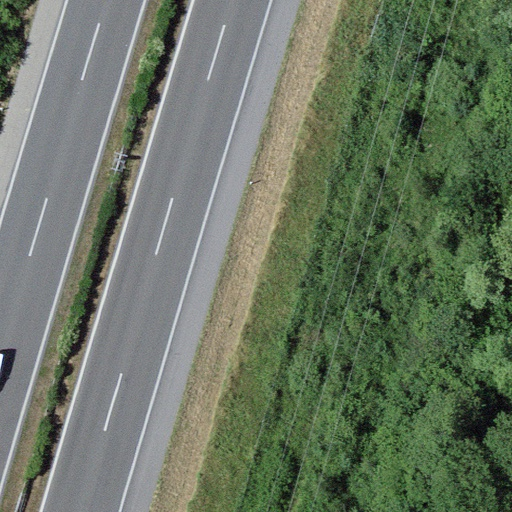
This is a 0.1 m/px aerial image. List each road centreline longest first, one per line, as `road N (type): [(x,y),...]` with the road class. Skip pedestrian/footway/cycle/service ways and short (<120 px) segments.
road 1 (motorway): [(82,511),(233,0)]
road 2 (motorway): [(107,0),(0,362)]
